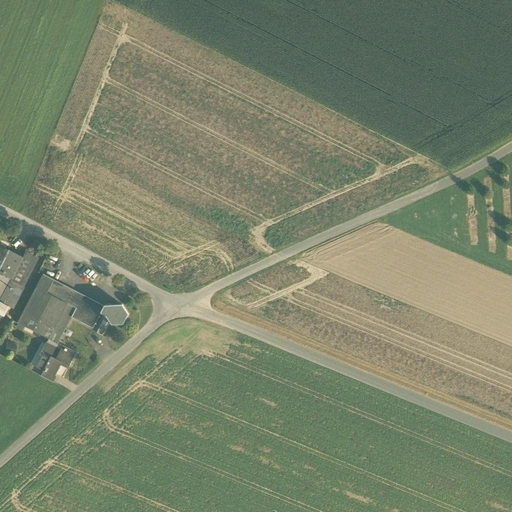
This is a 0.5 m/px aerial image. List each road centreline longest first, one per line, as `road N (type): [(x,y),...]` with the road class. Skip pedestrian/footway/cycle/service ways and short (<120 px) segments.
road 1 (unclassified): [(182,303),(511,147)]
road 2 (unclassified): [(511,438),(182,303)]
road 3 (unclassified): [(182,303),(0,464)]
road 4 (residential): [(0,211),(182,303)]
